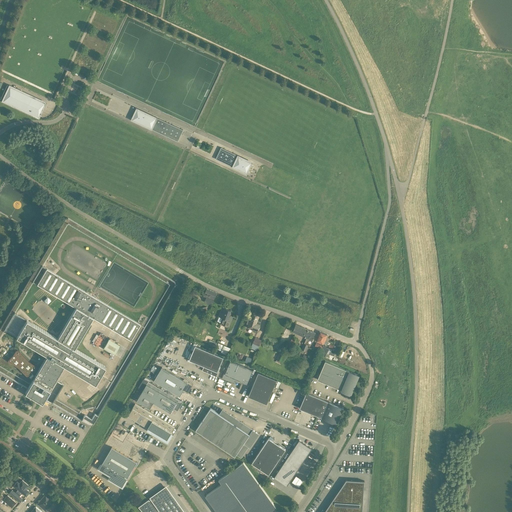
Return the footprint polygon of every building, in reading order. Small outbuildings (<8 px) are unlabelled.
[(44,103),(7,85),(0,98),(38,117),(44,103)] [(155,118),(137,109),(133,119),(151,127),(150,128),(178,141),(183,130),(156,117),(155,118)] [(239,156),(221,147),(215,159),(234,167),(234,166),(246,172),(251,162),(239,157),(239,156)] [(8,360),(8,361),(9,361),(18,367),(25,375),(26,375),(27,375),(28,375),(32,380),(30,383),(27,388),(25,392),(36,399),(42,402),(44,398),(56,379),(64,365),(95,384),(100,375),(105,367),(74,348),(92,317),(123,336),(131,340),(140,325),(132,320),(108,306),(100,300),(54,273),(46,269),(37,284),(45,289),(75,307),(57,338),(26,320),(16,337),(47,355),(35,375),(34,375),(31,372),(35,367),(36,367),(36,366),(35,366),(35,365),(28,361),(17,350),(16,350),(15,350),(15,351),(13,355),(8,359),(8,360)] [(207,288),(203,296),(206,297),(204,301),(211,305),(217,293),(207,288)] [(221,322),(225,324),(229,326),(231,318),(228,317),(230,310),(222,307),(219,316),(223,318),(221,322)] [(252,313),(247,327),(258,331),(260,324),(256,323),(259,315),(252,313)] [(293,331),(306,337),(310,330),(296,324),(293,331)] [(315,332),(310,330),(306,337),(309,339),(312,340),(315,332)] [(99,332),(92,343),(98,346),(104,335),(99,332)] [(255,337),(252,343),(253,343),(259,346),(262,340),(255,337)] [(108,339),(103,348),(114,354),(119,345),(108,339)] [(195,345),(189,359),(204,366),(202,370),(216,376),(220,367),(219,366),(223,357),(195,345)] [(225,345),(222,352),(228,354),(230,347),(225,345)] [(323,345),(323,346),(321,350),(322,350),(320,354),(325,356),(327,353),(329,354),(332,349),(323,345)] [(276,359),(282,361),(287,351),(282,348),(276,359)] [(225,370),(222,378),(234,383),(236,379),(247,383),(253,369),(231,360),(226,370),(225,370)] [(317,379),(350,393),(358,374),(325,360),(317,379)] [(162,367),(154,380),(180,396),(183,391),(187,393),(193,384),(184,379),(183,380),(162,367)] [(257,399),(267,375),(258,372),(248,395),(257,399)] [(277,379),(267,375),(257,399),(267,403),(277,379)] [(139,387),(143,390),(137,400),(150,408),(153,402),(171,413),(173,408),(177,411),(183,402),(144,379),(143,378),(138,387),(139,387)] [(84,403),(89,398),(84,392),(79,397),(84,403)] [(299,408),(337,423),(343,407),(306,392),(299,408)] [(128,415),(135,419),(142,407),(135,403),(128,415)] [(135,419),(141,423),(148,411),(142,407),(135,419)] [(210,408),(196,430),(235,456),(236,454),(249,434),(219,414),(210,408)] [(141,423),(148,427),(155,415),(148,411),(141,423)] [(23,421),(24,417),(11,412),(10,415),(23,421)] [(81,420),(89,425),(92,424),(94,420),(97,415),(94,413),(91,418),(84,414),(81,420)] [(148,427),(154,431),(161,419),(155,415),(148,427)] [(154,431),(161,435),(168,423),(161,419),(154,431)] [(168,423),(161,435),(167,439),(174,427),(168,423)] [(252,463),(268,474),(285,449),(268,438),(252,463)] [(274,477),(284,483),(287,485),(289,482),(310,452),(310,451),(312,448),(309,446),(299,440),(274,477)] [(137,462),(112,447),(99,468),(111,475),(110,479),(122,486),(137,462)] [(205,495),(208,499),(216,511),(270,511),(276,508),(243,462),(218,480),(221,484),(205,495)] [(303,479),(296,474),(292,480),(299,485),(303,479)] [(13,485),(26,496),(30,491),(26,488),(29,485),(22,479),(19,482),(17,480),(14,484),(13,485)] [(362,511),(364,481),(346,480),(324,511),(362,511)] [(149,500),(138,507),(142,511),(183,511),(166,487),(152,498),(149,500)] [(11,489),(8,492),(19,501),(22,498),(19,495),(21,493),(17,489),(15,492),(11,489)] [(36,503),(45,511),(54,500),(45,493),(36,503)] [(3,499),(11,507),(16,502),(7,494),(3,499)]
